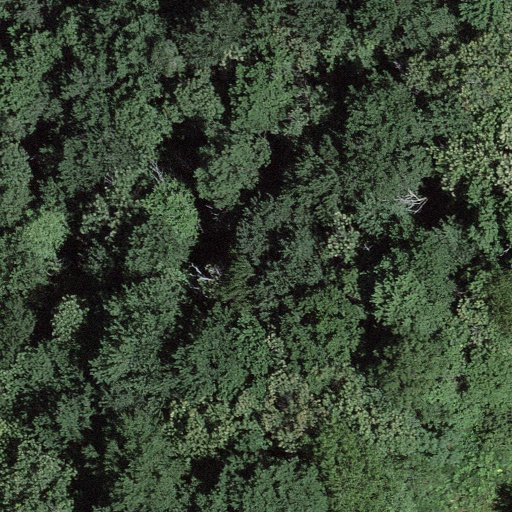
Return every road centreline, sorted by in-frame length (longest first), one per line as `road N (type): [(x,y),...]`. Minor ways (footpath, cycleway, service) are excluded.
road 1 (motorway): [(511,100),(0,31)]
road 2 (motorway): [(0,331),(511,399)]
